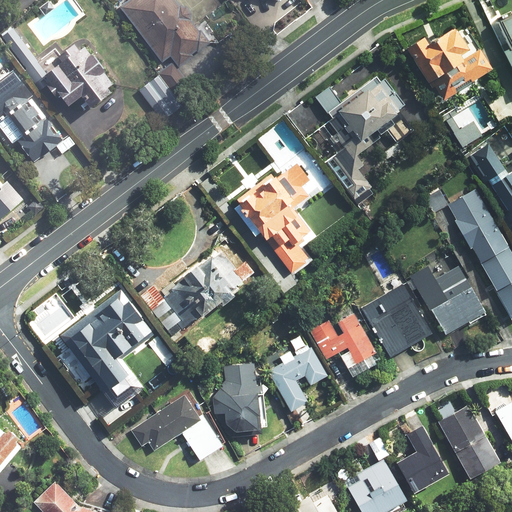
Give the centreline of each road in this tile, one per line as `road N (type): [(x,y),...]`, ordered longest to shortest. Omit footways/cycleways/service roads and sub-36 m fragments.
road 1 (residential): [(0,328),(102,461),(167,496),(229,491),(442,373),(511,359)]
road 2 (unclassified): [(0,286),(385,0)]
